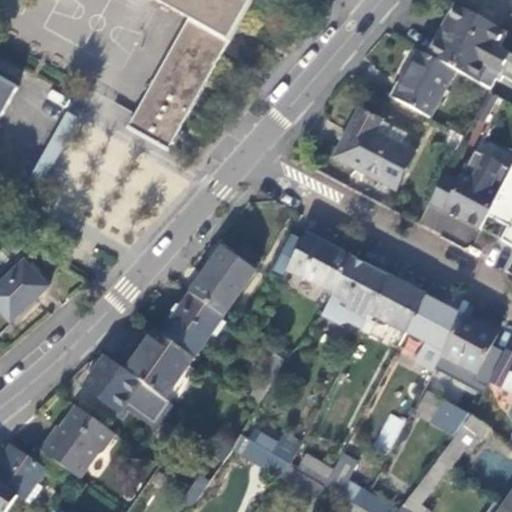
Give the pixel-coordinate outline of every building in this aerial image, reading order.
[(127,130),(168,153),(252,2),(249,0),(153,0),(188,19),(127,130)] [(500,50),(505,38),(453,10),(427,58),(454,72),(480,86),(489,70),(500,76),(511,56),(500,50)] [(427,58),(417,52),(407,70),(409,71),(394,101),(429,119),(454,72),(427,58)] [(511,56),(500,76),(511,82),(511,56)] [(0,121),(18,89),(0,78),(0,121)] [(485,136),(504,102),(489,94),(470,128),(485,136)] [(359,111),(334,161),(396,192),(414,155),(400,148),(406,136),(381,123),(381,122),(359,111)] [(79,121),(67,114),(19,200),(31,207),(79,121)] [(431,203),(481,230),(488,216),(511,170),(478,152),(461,183),(446,174),(431,203)] [(511,170),(488,216),(510,228),(504,242),(511,245),(511,170)] [(333,296),(352,261),(308,237),(289,274),(303,283),(305,280),(333,296)] [(224,253),(192,297),(224,319),(255,275),(224,253)] [(389,280),(352,261),(333,296),(322,317),(341,327),(347,325),(361,333),(370,316),(389,280)] [(0,288),(0,312),(12,324),(49,289),(25,264),(0,288)] [(426,300),(389,280),(370,316),(390,327),(382,339),(400,349),(401,345),(426,300)] [(224,319),(192,297),(163,338),(194,361),(224,319)] [(461,319),(426,300),(401,345),(437,365),(441,358),(461,319)] [(245,331),(256,336),(265,318),(254,313),(245,331)] [(496,338),(461,319),(441,358),(476,376),(496,338)] [(163,338),(157,334),(128,374),(143,385),(166,401),(194,361),(163,338)] [(282,361),(274,356),(248,400),(258,406),(282,361)] [(128,374),(107,360),(85,389),(121,415),(143,385),(128,374)] [(453,438),(470,416),(430,394),(417,418),(453,438)] [(494,423),(511,433),(511,413),(503,408),(494,423)] [(114,435),(77,409),(60,432),(63,434),(55,444),(48,439),(39,452),(43,455),(63,470),(75,479),(92,456),(103,451),(114,435)] [(388,413),(374,448),(391,455),(405,419),(388,413)] [(234,450),(241,437),(248,425),(234,415),(217,438),(234,450)] [(489,429),(470,416),(453,438),(437,461),(447,468),(461,449),(467,453),(489,429)] [(288,468),(290,466),(241,437),(234,450),(280,479),(282,477),(288,468)] [(201,497),(234,450),(217,438),(207,452),(216,458),(193,490),(201,497)] [(63,470),(43,455),(35,465),(12,449),(0,466),(0,486),(18,499),(29,507),(42,490),(36,486),(45,473),(55,481),(63,470)] [(300,468),(324,484),(332,471),(307,456),(300,468)] [(342,456),(325,488),(338,496),(346,501),(359,509),(361,510),(368,496),(370,493),(349,479),(358,466),(342,456)] [(402,507),(407,511),(432,511),(433,511),(421,504),(447,468),(437,461),(402,507)] [(324,490),(288,468),(282,477),(312,497),(303,511),(326,511),(338,496),(325,488),(324,490)] [(0,486),(0,511),(8,511),(18,499),(0,486)] [(201,497),(193,490),(185,501),(193,508),(201,497)] [(511,511),(511,492),(502,507),(508,511),(511,511)] [(389,511),(390,511),(368,496),(361,510),(363,511),(364,511),(389,511)] [(352,511),(357,511),(359,509),(346,501),(343,507),(352,511)]
